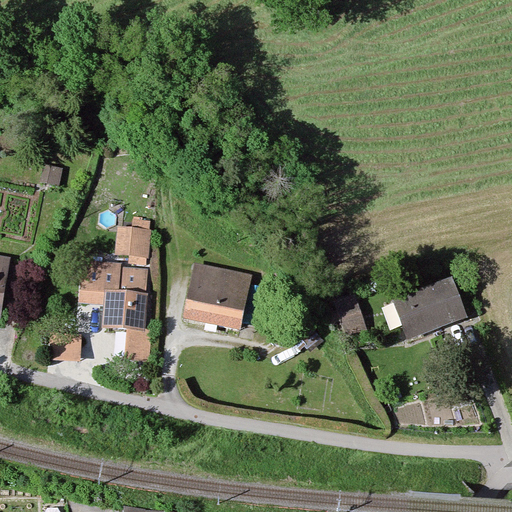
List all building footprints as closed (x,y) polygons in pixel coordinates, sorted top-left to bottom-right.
[(60,172),(41,168),(37,185),(56,189),(60,172)] [(150,235),(122,232),(118,260),(146,264),(150,235)] [(140,338),(145,274),(116,272),(117,268),(78,265),(75,310),(99,312),(97,335),(140,338)] [(192,268),(179,330),(240,342),(252,280),(192,268)] [(461,325),(445,283),(388,305),(403,347),(461,325)] [(361,333),(350,300),(329,307),(340,340),(361,333)]
